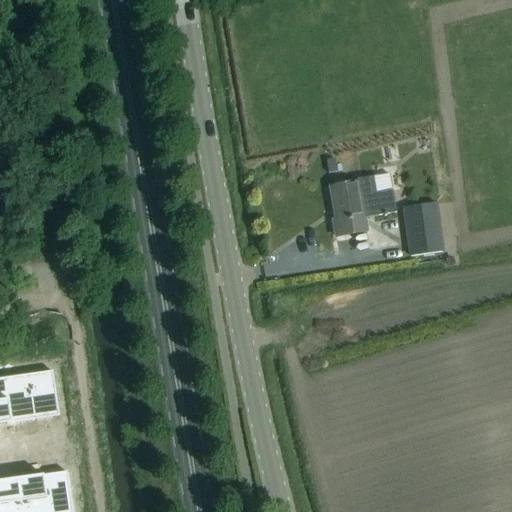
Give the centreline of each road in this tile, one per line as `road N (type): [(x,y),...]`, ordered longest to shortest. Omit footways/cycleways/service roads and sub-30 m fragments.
road 1 (unclassified): [(285,511),(263,435),(183,0)]
road 2 (primary): [(198,511),(112,0)]
